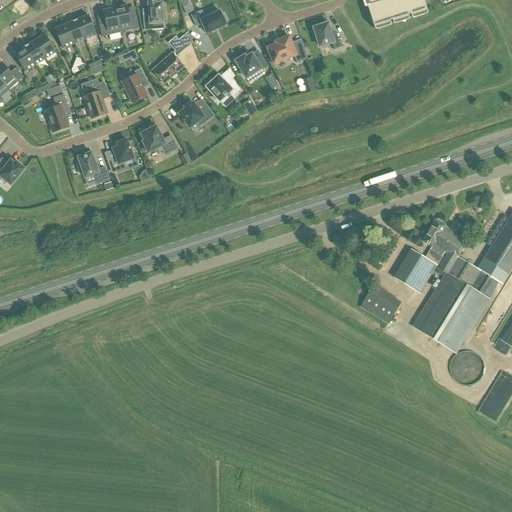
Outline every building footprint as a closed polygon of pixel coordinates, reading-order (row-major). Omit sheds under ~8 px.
[(363,0),(365,6),(367,5),(375,29),(390,24),(389,20),(392,20),(393,23),(409,18),(408,15),(410,14),(411,17),(427,12),(423,0),(363,0)] [(149,18),(143,19),(144,31),(164,29),(162,3),(156,4),(156,2),(148,3),(148,10),(149,18)] [(189,4),(183,7),(186,14),(192,11),(189,4)] [(130,18),(127,6),(115,8),(121,33),(139,29),(136,17),(130,18)] [(121,33),(115,8),(103,11),(106,24),(99,25),(102,37),(121,33)] [(200,23),(205,34),(225,24),(224,22),(225,22),(221,14),(220,15),(217,9),(203,15),(201,9),(190,14),(195,25),(200,23)] [(76,19),(85,38),(96,33),(87,14),(76,19)] [(76,19),(66,24),(75,43),(85,38),(76,19)] [(64,49),(75,43),(66,24),(54,29),(64,49)] [(321,46),(332,43),(332,44),(334,49),(340,47),(340,46),(336,34),(331,36),(327,24),(313,28),(314,30),(318,43),(319,47),(321,46)] [(44,35),(34,41),(45,59),(56,53),(44,35)] [(152,71),(164,84),(171,77),(175,73),(175,74),(183,67),(175,58),(178,55),(179,55),(186,49),(176,37),(168,43),(175,51),(152,71)] [(293,48),(289,38),(289,37),(288,37),(276,42),(275,42),(275,43),(276,45),(268,48),(267,48),(267,49),(273,64),(273,65),(274,64),(294,56),(296,63),(297,64),(298,63),(297,63),(306,60),(307,60),(307,59),(303,46),(303,45),(293,48)] [(34,41),(24,47),(36,65),(45,59),(34,41)] [(25,72),(36,66),(24,48),(14,54),(25,72)] [(255,59),(251,54),(246,58),(244,56),(242,57),(241,55),(236,59),(237,60),(235,62),(246,79),(250,84),(264,75),(261,71),(268,67),(261,56),(255,59)] [(10,73),(2,63),(0,64),(0,80),(9,90),(23,77),(15,68),(10,73)] [(135,75),(120,82),(132,105),(148,96),(144,88),(149,86),(146,80),(141,69),(134,72),(135,75)] [(211,79),(204,84),(205,85),(205,86),(213,96),(212,97),(217,102),(218,101),(219,102),(229,92),(233,97),(240,90),(233,78),(227,83),(218,74),(212,80),(211,79)] [(308,93),(312,92),(315,91),(311,78),(303,80),(307,93),(308,93)] [(9,90),(0,80),(0,104),(3,101),(1,98),(9,90)] [(106,86),(82,94),(83,97),(91,120),(108,114),(103,100),(110,98),(106,86)] [(62,97),(54,100),(56,109),(46,112),(53,134),(69,129),(63,111),(68,109),(66,101),(64,101),(62,97)] [(189,129),(197,123),(200,127),(214,116),(207,106),(200,111),(192,100),(191,101),(190,100),(182,106),(183,107),(176,113),(189,129)] [(163,141),(156,126),(155,127),(149,131),(149,130),(140,134),(144,141),(142,142),(148,154),(157,149),(159,153),(163,151),(166,156),(178,149),(171,136),(163,141)] [(126,140),(117,144),(118,147),(113,149),(116,159),(108,162),(112,173),(127,168),(125,162),(133,159),(130,149),(130,148),(129,148),(126,140)] [(194,157),(197,155),(191,146),(188,148),(194,157)] [(82,156),(78,158),(80,164),(77,165),(80,174),(83,173),(85,179),(93,176),(97,184),(109,180),(105,168),(99,170),(97,164),(95,164),(91,153),(82,156)] [(0,180),(9,188),(23,171),(14,164),(13,166),(9,162),(4,168),(0,164),(0,180)] [(511,212),(505,224),(482,260),(508,276),(511,269),(511,212)] [(443,222),(438,219),(436,221),(435,221),(422,242),(432,248),(425,259),(411,251),(394,279),(420,294),(435,268),(444,254),(445,255),(437,269),(446,275),(429,303),(413,329),(456,355),(489,300),(488,299),(498,283),(481,272),(480,272),(481,272),(457,258),(467,242),(444,228),(445,226),(442,225),(443,222)] [(115,272),(108,275),(110,281),(117,278),(115,272)] [(401,303),(373,284),(362,306),(388,325),(401,303)] [(487,369),(486,366),(486,363),(484,360),(482,357),(479,354),(476,353),(473,352),(470,351),(466,351),(463,352),(460,354),(457,356),(454,359),(453,361),(451,365),(451,368),(451,372),(452,376),(454,379),(456,381),(457,383),(461,385),(464,386),(468,387),(472,387),(475,386),(479,384),(481,382),(484,379),(485,376),(486,373),(487,369)]
